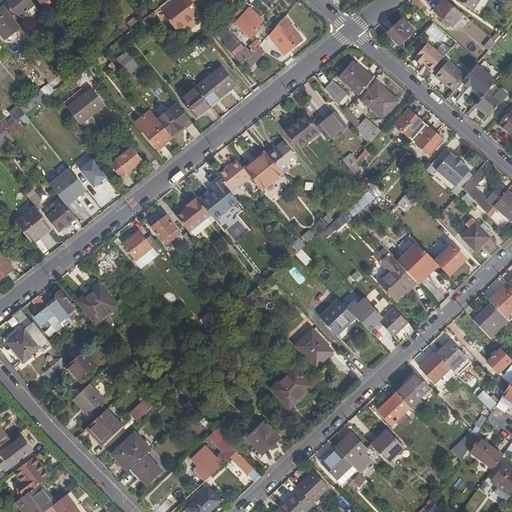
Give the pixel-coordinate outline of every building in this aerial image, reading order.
[(28,0),(8,0),(7,1),(24,22),(38,11),(28,0)] [(177,32),(201,12),(191,0),(180,0),(163,14),(177,32)] [(452,27),(463,15),(445,0),(435,12),(452,27)] [(456,0),(474,11),(480,0),(456,0)] [(2,6),(0,8),(0,33),(5,39),(19,28),(2,6)] [(246,14),(236,24),(251,38),(254,35),(251,32),(258,25),(246,14)] [(293,25),(285,17),(270,35),(284,53),(301,41),(290,27),(293,25)] [(404,19),(388,34),(399,45),(415,31),(404,19)] [(138,25),(147,36),(152,32),(143,21),(138,25)] [(424,33),(439,45),(446,36),(431,24),(424,33)] [(115,42),(122,37),(118,32),(111,38),(115,42)] [(241,50),(243,48),(228,32),(222,38),(235,55),(243,65),(249,58),(241,50)] [(497,33),(491,39),(495,42),(501,36),(497,33)] [(100,45),(106,40),(102,34),(95,39),(100,45)] [(121,49),(128,43),(123,37),(110,47),(113,52),(120,47),(121,49)] [(483,47),(488,51),(495,42),(491,39),(483,47)] [(251,50),(254,53),(259,47),(261,45),(256,40),(248,47),(251,50)] [(424,62),(433,70),(444,57),(428,43),(415,57),(422,64),(424,62)] [(243,65),(248,71),(263,52),(259,47),(254,53),(251,57),(249,58),(243,65)] [(241,50),(249,58),(251,57),(254,53),(251,50),(248,53),(243,48),(241,50)] [(476,54),(482,58),(487,53),(481,48),(476,54)] [(101,49),(82,64),(85,67),(104,52),(101,49)] [(130,53),(118,62),(128,75),(140,65),(130,53)] [(442,80),(455,91),(461,83),(467,76),(448,61),(435,76),(441,81),(442,80)] [(340,78),(360,95),(372,80),(352,63),(340,78)] [(467,76),(461,83),(467,89),(469,86),(481,96),(495,81),(476,65),(467,76)] [(75,83),(89,72),(85,67),(72,78),(71,78),(75,83)] [(222,67),(196,88),(211,107),(237,86),(222,67)] [(65,70),(59,75),(60,76),(65,83),(71,78),(72,78),(65,70)] [(60,76),(40,92),(45,99),(65,83),(60,76)] [(331,82),(325,89),(338,105),(347,96),(331,82)] [(378,84),(363,101),(384,119),(398,102),(378,84)] [(196,119),(211,107),(196,88),(181,100),(196,119)] [(494,96),(488,91),(476,105),(490,117),(502,102),(509,95),(501,88),(494,96)] [(92,89),(68,108),(82,125),(106,106),(92,89)] [(40,92),(21,108),(26,114),(45,99),(40,92)] [(364,117),(351,103),(341,112),(354,126),(364,117)] [(185,129),(192,123),(177,104),(158,120),(171,137),(183,128),(185,129)] [(10,112),(17,122),(26,114),(21,108),(19,105),(10,112)] [(395,126),(412,140),(426,125),(408,110),(395,126)] [(511,111),(500,125),(511,135),(511,111)] [(158,150),(172,138),(171,137),(158,120),(151,112),(136,123),(158,150)] [(336,113),(317,128),(321,132),(328,142),(347,127),(336,113)] [(299,149),(321,132),(317,128),(315,126),(308,116),(286,134),(299,149)] [(366,118),(357,129),(369,145),(381,131),(366,118)] [(443,139),(426,125),(412,140),(430,155),(443,139)] [(21,137),(12,126),(6,130),(15,142),(21,137)] [(0,153),(15,142),(6,130),(0,135),(0,153)] [(277,149),(269,155),(282,171),(297,158),(284,142),(276,148),(277,149)] [(132,149),(112,165),(122,178),(142,162),(132,149)] [(453,191),(457,196),(463,189),(474,176),(469,172),(471,170),(464,165),(465,163),(457,156),(456,157),(450,153),(449,155),(443,150),(427,170),(433,175),(437,170),(456,187),(453,191)] [(266,151),(244,169),(251,177),(268,198),(289,181),(282,171),(269,155),(266,151)] [(352,155),(344,161),(350,169),(354,164),(356,161),(352,155)] [(76,169),(91,188),(105,176),(90,157),(76,169)] [(237,159),(217,175),(221,181),(231,193),(251,177),(244,169),(237,159)] [(362,173),(354,164),(350,169),(357,177),(362,173)] [(487,173),(481,168),(474,176),(463,189),(467,194),(474,201),(487,215),(494,206),(507,191),(501,185),(487,202),(478,194),(484,187),(479,183),(487,173)] [(70,170),(50,185),(67,206),(87,191),(70,170)] [(221,181),(198,199),(211,216),(215,220),(238,202),(231,193),(221,181)] [(381,192),(374,185),(368,192),(369,192),(374,198),(381,192)] [(511,194),(507,191),(494,206),(498,210),(511,221),(511,194)] [(406,210),(417,201),(409,192),(399,203),(406,210)] [(469,206),(474,201),(467,194),(462,199),(469,206)] [(188,207),(176,216),(184,225),(189,232),(211,216),(198,199),(188,207)] [(47,215),(49,218),(64,206),(59,200),(50,207),(52,209),(47,213),(47,215)] [(396,202),(387,211),(389,214),(398,204),(396,202)] [(64,206),(49,218),(60,232),(75,220),(64,206)] [(487,215),(490,218),(498,210),(494,206),(487,215)] [(33,244),(53,228),(36,207),(16,223),(33,244)] [(337,230),(353,216),(347,211),(334,222),(332,224),(337,230)] [(211,216),(189,232),(193,237),(215,220),(211,216)] [(328,216),(322,222),(327,228),(332,224),(334,222),(328,216)] [(167,217),(153,228),(163,241),(177,229),(167,217)] [(473,219),(467,225),(470,229),(462,237),(476,251),(490,237),(473,219)] [(193,248),(199,244),(193,237),(189,232),(184,225),(179,229),(193,248)] [(21,256),(15,261),(25,275),(34,267),(24,254),(34,247),(21,231),(9,240),(21,256)] [(140,265),(162,248),(152,236),(146,241),(139,232),(123,244),(140,265)] [(292,244),(298,253),(306,246),(299,238),(292,244)] [(415,281),(417,283),(437,264),(435,262),(418,245),(398,263),(415,281)] [(283,253),(290,259),(295,252),(288,246),(283,253)] [(452,246),(435,262),(437,264),(448,277),(466,261),(452,246)] [(98,265),(105,273),(120,258),(113,251),(98,265)] [(0,253),(0,280),(14,270),(0,253)] [(185,255),(173,263),(180,271),(191,262),(185,255)] [(405,291),(415,281),(398,263),(390,255),(380,264),(388,273),(379,282),(397,301),(406,293),(405,291)] [(271,291),(277,285),(269,278),(264,282),(263,283),(271,291)] [(99,286),(79,302),(96,324),(116,308),(99,286)] [(511,299),(501,288),(489,301),(491,303),(503,315),(505,318),(511,311),(511,299)] [(69,324),(80,315),(62,291),(56,295),(56,301),(49,307),(61,323),(66,320),(69,324)] [(57,333),(64,327),(61,323),(49,307),(39,296),(31,302),(41,314),(35,318),(41,326),(47,321),(57,333)] [(338,334),(356,318),(339,301),(322,317),(338,334)] [(490,327),(503,315),(491,303),(479,315),(480,317),(475,322),(490,337),(496,332),(490,327)] [(394,337),(408,323),(394,309),(384,319),(370,304),(356,318),(369,332),(380,322),(394,337)] [(229,305),(216,318),(222,326),(235,310),(229,305)] [(19,325),(30,317),(23,309),(13,317),(19,325)] [(199,320),(205,326),(212,319),(206,313),(199,320)] [(34,340),(43,334),(34,323),(9,343),(24,362),(41,349),(34,340)] [(318,356),(328,347),(311,330),(296,345),(314,365),(321,359),(318,356)] [(449,342),(436,355),(449,369),(451,371),(464,358),(449,342)] [(70,354),(73,360),(83,351),(79,346),(70,354)] [(321,359),(314,365),(317,369),(333,354),(328,347),(318,356),(321,359)] [(498,375),(511,362),(500,350),(487,363),(498,375)] [(96,367),(83,351),(73,360),(67,365),(65,366),(79,382),(96,367)] [(434,383),(449,369),(436,355),(434,353),(419,368),(434,383)] [(44,373),(50,380),(65,366),(67,365),(62,358),(44,373)] [(297,398),(311,385),(294,368),(272,389),(290,409),(297,402),(299,400),(297,398)] [(166,378),(173,387),(175,386),(181,378),(175,370),(166,378)] [(404,386),(416,374),(414,371),(401,383),(404,386)] [(409,408),(430,388),(416,374),(404,386),(395,393),(409,408)] [(255,404),(260,399),(237,375),(232,380),(255,404)] [(501,375),(495,380),(501,385),(504,389),(509,384),(501,375)] [(104,400),(88,385),(74,399),(89,415),(104,400)] [(299,400),(297,402),(299,404),(314,389),(311,385),(297,398),(299,400)] [(495,392),(501,399),(501,398),(504,393),(506,391),(504,389),(501,385),(495,392)] [(484,391),(477,398),(492,413),(496,407),(497,405),(484,391)] [(391,426),(410,409),(409,408),(395,393),(377,410),(391,426)] [(511,398),(504,393),(501,398),(511,404),(511,398)] [(148,399),(135,411),(141,418),(153,406),(148,399)] [(107,411),(89,428),(104,444),(122,426),(107,411)] [(141,418),(135,411),(131,415),(137,421),(141,418)] [(218,422),(213,426),(216,430),(222,436),(227,431),(218,422)] [(265,422),(247,439),(263,455),(280,438),(265,422)] [(0,447),(11,439),(0,424),(0,447)] [(461,460),(477,435),(467,429),(451,454),(461,460)] [(192,459),(198,466),(209,478),(237,452),(230,444),(222,436),(216,430),(209,437),(224,454),(214,463),(208,456),(206,459),(199,452),(192,459)] [(386,432),(371,446),(388,464),(403,449),(386,432)] [(151,450),(143,442),(135,434),(112,455),(128,472),(131,469),(146,455),(151,450)] [(352,435),(346,441),(337,450),(352,466),(357,470),(359,473),(371,462),(363,454),(367,450),(352,435)] [(143,442),(151,450),(155,447),(147,438),(143,442)] [(469,451),(477,457),(487,445),(479,438),(469,451)] [(21,439),(1,453),(12,467),(31,452),(21,439)] [(337,450),(346,441),(344,439),(335,448),(337,450)] [(477,457),(493,469),(503,456),(487,445),(477,457)] [(337,480),(352,466),(337,450),(322,464),(337,480)] [(162,471),(146,455),(131,469),(147,485),(162,471)] [(39,465),(33,457),(13,472),(21,483),(16,487),(16,493),(21,499),(39,486),(49,478),(42,468),(40,470),(36,467),(39,465)] [(491,482),(511,496),(511,494),(511,469),(505,464),(491,482)] [(209,478),(198,466),(194,469),(205,481),(209,478)] [(337,480),(342,485),(357,470),(352,466),(337,480)] [(314,471),(298,488),(299,489),(312,503),(329,487),(314,471)] [(376,472),(368,479),(379,492),(387,485),(376,472)] [(361,485),(366,480),(359,473),(353,478),(361,485)] [(55,506),(39,486),(21,499),(16,503),(23,511),(46,511),(53,507),(55,506)] [(208,488),(189,508),(192,511),(210,511),(221,502),(208,488)] [(279,508),(282,511),(305,511),(313,505),(312,503),(299,489),(279,508)] [(79,511),(67,496),(55,506),(53,507),(56,511),(79,511)] [(439,511),(444,506),(436,501),(432,508),(429,511),(439,511)]
